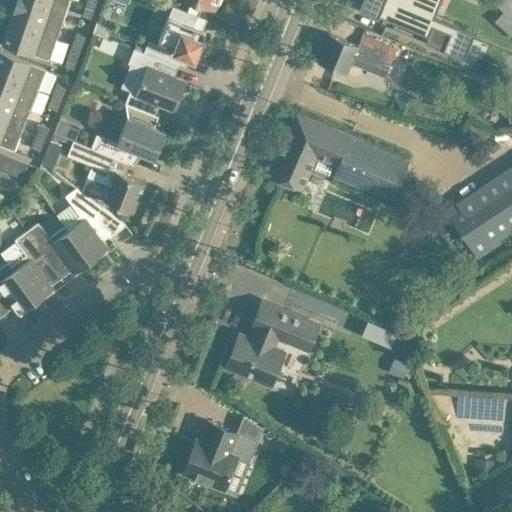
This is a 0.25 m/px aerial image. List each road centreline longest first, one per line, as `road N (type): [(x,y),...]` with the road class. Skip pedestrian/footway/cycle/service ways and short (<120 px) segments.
road 1 (tertiary): [(183,278),(295,0)]
road 2 (residential): [(0,370),(147,265),(183,278)]
road 3 (tertiary): [(118,439),(183,278)]
